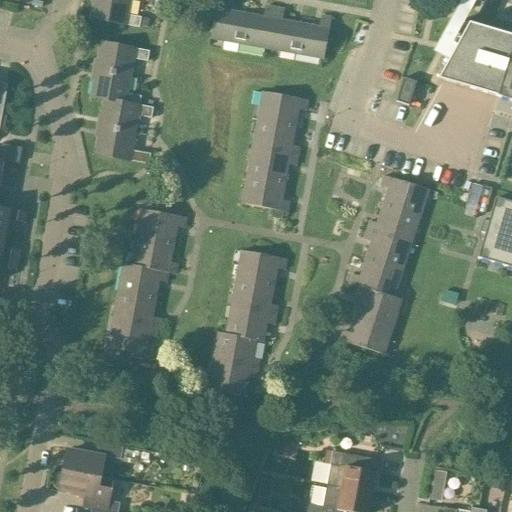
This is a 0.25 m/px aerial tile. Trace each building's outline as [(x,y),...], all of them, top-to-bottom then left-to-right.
[(131,0),(95,0),(92,20),(140,28),(142,18),(129,15),(131,0)] [(239,43),(244,15),(225,11),(226,0),(217,0),(210,38),(239,43)] [(244,15),(239,43),(267,49),(274,9),(264,7),(262,18),(244,15)] [(283,10),(274,9),(267,49),(295,54),(300,25),(281,21),(283,10)] [(318,28),(300,25),(295,54),(322,59),(330,19),(320,17),(318,28)] [(511,36),(469,24),(448,61),(437,80),(511,101),(511,204),(495,199),(488,223),(482,221),(478,234),(484,236),(477,259),(511,269),(511,36)] [(101,43),(96,71),(132,77),(135,59),(149,62),(151,52),(101,43)] [(132,77),(96,71),(91,98),(105,101),(140,106),(142,96),(129,94),(132,77)] [(403,79),(395,102),(409,106),(409,105),(416,84),(416,83),(403,79)] [(262,91),(257,120),(294,127),(298,108),(305,109),(307,99),(262,91)] [(140,106),(105,101),(100,128),(136,134),(139,116),(152,119),(154,109),(140,106)] [(257,120),(252,149),(297,157),(298,146),(291,145),(294,127),(257,120)] [(136,134),(100,128),(95,155),(149,165),(151,155),(132,152),(136,134)] [(484,129),(477,158),(500,165),(508,135),(484,129)] [(0,154),(0,184),(2,185),(4,175),(1,175),(3,161),(19,164),(22,149),(2,145),(0,154)] [(297,157),(252,149),(247,177),(285,183),(288,164),(295,165),(297,157)] [(382,206),(418,218),(427,189),(383,175),(380,185),(388,188),(382,206)] [(281,200),(285,183),(247,177),(241,204),(277,209),(276,213),(283,215),(283,211),(289,211),(289,201),(281,200)] [(369,221),(366,231),(410,244),(418,218),(382,206),(377,223),(369,221)] [(0,208),(0,233),(6,234),(9,220),(25,223),(27,213),(0,208)] [(141,209),(136,238),(173,245),(177,226),(185,227),(187,217),(141,209)] [(410,244),(366,231),(363,239),(371,241),(365,260),(401,271),(410,244)] [(0,233),(0,257),(18,261),(19,251),(4,249),(6,234),(0,233)] [(136,238),(131,265),(168,272),(176,274),(178,264),(170,262),(173,245),(136,238)] [(240,250),(235,279),(273,286),(277,267),(283,268),(285,258),(240,250)] [(0,257),(0,268),(16,271),(18,261),(0,257)] [(401,271),(365,260),(360,277),(352,274),(349,284),(357,286),(393,296),(401,271)] [(123,263),(118,293),(156,299),(159,280),(167,281),(168,272),(131,265),(123,263)] [(235,279),(230,307),(275,315),(276,305),(270,304),(273,286),(235,279)] [(393,296),(357,286),(354,295),(361,298),(355,316),(392,328),(402,299),(393,296)] [(118,293),(113,321),(158,329),(160,318),(152,317),(156,299),(118,293)] [(230,307),(225,333),(255,340),(263,342),(266,323),(273,324),(275,315),(230,307)] [(392,328),(355,316),(350,332),(343,330),(340,340),(384,354),(392,328)] [(158,329),(113,321),(108,348),(146,355),(149,336),(156,337),(158,329)] [(218,332),(213,362),(258,370),(259,360),(252,359),(255,340),(225,333),(218,332)] [(258,370),(213,362),(208,389),(245,396),(249,376),(256,378),(258,370)] [(71,449),(67,470),(98,477),(102,478),(106,456),(120,459),(120,462),(137,465),(138,453),(123,451),(124,448),(100,444),(98,454),(71,449)] [(333,452),(327,486),(341,488),(372,494),(376,471),(374,471),(376,460),(348,455),(333,452)] [(63,469),(63,473),(59,473),(57,475),(55,484),(57,487),(60,487),(59,491),(86,496),(84,508),(91,510),(107,511),(109,500),(94,497),(98,477),(67,470),(63,469)] [(437,470),(434,499),(444,500),(448,471),(437,470)] [(323,507),(322,511),(337,511),(338,510),(349,511),(368,511),(372,494),(341,488),(337,510),(323,507)]
